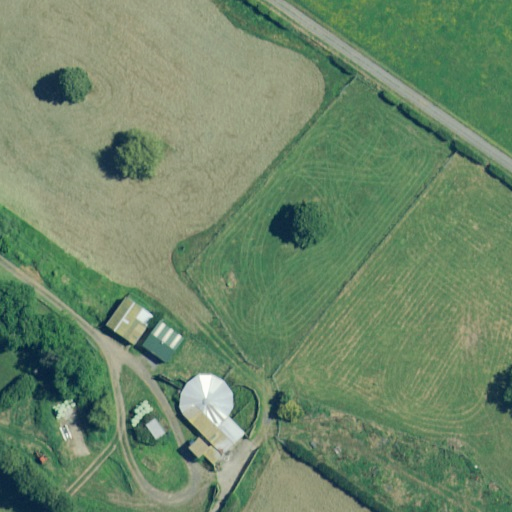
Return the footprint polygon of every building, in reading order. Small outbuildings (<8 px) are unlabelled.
[(155,317),(126,297),(107,325),(135,345),(155,317)] [(184,338),(161,322),(143,346),(166,363),(184,338)] [(187,394),(180,401),(180,402),(179,403),(179,404),(179,405),(179,406),(179,407),(179,408),(179,409),(179,410),(180,411),(180,412),(181,413),(182,414),(183,415),(184,415),(202,434),(189,448),(199,459),(203,455),(213,465),(245,434),(226,415),(227,413),(230,409),(231,405),(232,401),(231,397),(231,393),(229,389),(227,385),(224,382),(220,379),(217,377),(213,376),(208,375),(204,375),(200,376),(196,378),(192,380),(182,389),(187,394)] [(84,430),(78,411),(54,418),(60,437),(84,430)] [(165,433),(155,419),(146,425),(156,439),(165,433)] [(511,479),(469,449),(462,459),(511,495),(511,479)]
